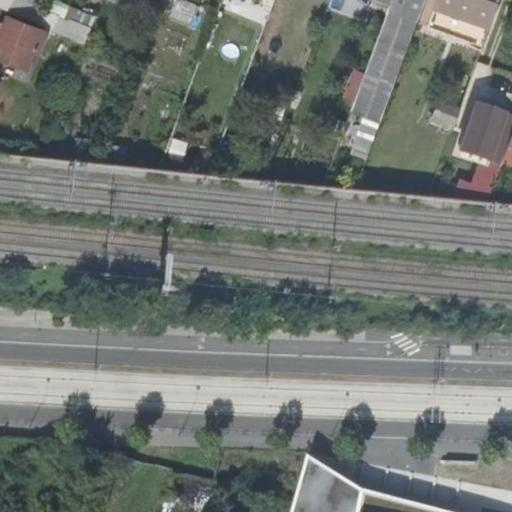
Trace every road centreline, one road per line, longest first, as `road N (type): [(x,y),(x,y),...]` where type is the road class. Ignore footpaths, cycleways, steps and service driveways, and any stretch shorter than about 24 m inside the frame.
road 1 (tertiary): [(0,409),(511,434)]
road 2 (tertiary): [(511,371),(0,349)]
